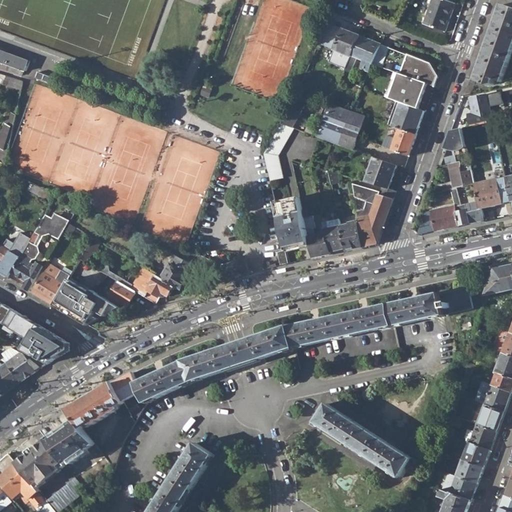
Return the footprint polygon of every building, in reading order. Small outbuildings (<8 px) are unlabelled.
[(433,0),(425,24),(446,32),(456,4),(444,0),(433,0)] [(475,82),(489,86),(494,85),(496,80),(502,82),(511,53),(511,8),(502,5),(475,82)] [(336,51),(352,57),(360,37),(344,30),(336,51)] [(346,71),(352,74),(358,59),(374,65),(374,64),(382,45),(360,37),(352,57),(346,71)] [(428,83),(435,86),(438,78),(431,64),(382,45),(374,64),(400,73),(428,83)] [(0,62),(27,73),(30,64),(7,55),(8,52),(0,48),(0,62)] [(407,105),(419,109),(428,83),(400,73),(390,99),(396,101),(407,105)] [(9,86),(22,89),(24,81),(11,77),(9,86)] [(470,115),(472,127),(494,122),(490,103),(494,102),(493,95),(471,99),(474,114),(470,115)] [(388,125),(392,126),(395,118),(402,120),(407,105),(396,101),(388,125)] [(283,124),(293,128),(306,107),(295,103),(283,124)] [(318,137),(355,150),(359,138),(367,117),(332,104),(318,137)] [(419,109),(407,105),(402,120),(395,118),(392,126),(400,129),(417,135),(420,127),(417,125),(422,110),(419,109)] [(426,112),(422,110),(417,125),(420,127),(426,112)] [(0,129),(0,148),(9,153),(16,117),(10,114),(0,129)] [(267,151),(281,156),(295,128),(293,128),(283,124),(267,151)] [(392,151),(409,157),(417,135),(400,129),(392,151)] [(267,151),(271,171),(284,168),(281,156),(267,151)] [(448,155),(450,164),(460,162),(463,161),(461,152),(448,155)] [(382,187),(390,189),(399,166),(376,158),(367,182),(382,187)] [(473,169),(471,159),(463,161),(460,162),(462,171),(473,169)] [(454,183),(455,188),(458,187),(476,184),(475,179),(473,169),(462,171),(460,162),(450,164),(454,183)] [(285,177),(284,168),(271,171),(273,180),(285,177)] [(480,201),(481,209),(511,202),(511,199),(507,178),(506,171),(496,173),(496,174),(475,179),(476,184),(480,201)] [(359,220),(364,246),(378,243),(394,199),(380,194),(381,192),(352,183),(355,196),(367,199),(364,207),(357,209),(359,220)] [(394,199),(395,199),(397,191),(390,189),(382,187),(381,192),(380,194),(394,199)] [(458,227),(484,220),(481,209),(480,201),(462,204),(458,187),(455,188),(450,189),(453,206),(458,227)] [(277,202),(287,250),(312,245),(310,237),(301,197),(277,202)] [(426,213),(431,233),(458,227),(453,206),(426,213)] [(58,215),(55,213),(49,209),(46,213),(52,217),(54,215),(55,215),(55,214),(56,214),(57,214),(58,214),(58,215)] [(26,262),(31,261),(35,254),(34,248),(39,239),(45,236),(58,244),(65,232),(68,226),(61,222),(62,218),(58,215),(58,214),(57,214),(56,214),(55,214),(55,215),(54,215),(52,217),(46,213),(23,252),(19,258),(10,273),(25,282),(23,287),(30,291),(41,271),(44,266),(37,261),(32,269),(25,264),(26,262)] [(326,227),(326,228),(341,225),(340,219),(325,223),(326,227)] [(351,223),(341,225),(347,250),(364,246),(359,220),(351,222),(351,223)] [(65,232),(71,235),(76,227),(70,224),(68,226),(65,232)] [(347,250),(341,225),(326,228),(327,233),(332,254),(347,250)] [(317,235),(310,237),(312,245),(314,257),(332,254),(327,233),(317,235)] [(93,237),(84,252),(90,255),(100,250),(98,247),(101,242),(93,237)] [(12,254),(0,246),(0,273),(7,277),(10,273),(19,258),(12,254)] [(16,248),(12,254),(19,258),(23,252),(16,248)] [(289,263),(287,250),(279,252),(282,265),(289,263)] [(80,259),(85,262),(90,255),(84,252),(80,259)] [(177,286),(184,290),(189,281),(187,280),(195,265),(176,256),(164,279),(177,286)] [(196,266),(225,280),(245,274),(241,260),(239,258),(236,259),(235,261),(221,266),(201,256),(196,266)] [(44,273),(32,292),(53,305),(69,278),(70,277),(70,276),(62,271),(47,262),(44,266),(41,271),(44,273)] [(137,292),(144,296),(145,293),(133,286),(134,286),(105,268),(104,264),(101,262),(97,269),(119,282),(137,292)] [(511,265),(495,269),(487,295),(511,289),(511,265)] [(62,271),(70,276),(73,271),(64,266),(62,271)] [(171,296),(177,286),(164,279),(144,268),(134,286),(133,286),(145,293),(144,296),(157,304),(164,292),(171,296)] [(70,277),(69,278),(90,291),(91,290),(70,277)] [(69,278),(53,305),(87,325),(88,322),(92,315),(97,318),(100,313),(104,316),(106,312),(112,302),(91,290),(90,291),(69,278)] [(110,297),(128,308),(137,292),(119,282),(110,297)] [(254,339),(261,358),(292,348),(444,316),(443,307),(478,299),(476,287),(290,326),(254,339)] [(119,306),(112,302),(106,312),(119,306)] [(2,304),(0,307),(0,339),(33,358),(47,365),(69,351),(68,343),(2,304)] [(503,353),(511,356),(511,333),(503,353)] [(255,360),(261,358),(254,339),(248,341),(240,343),(230,347),(237,366),(246,363),(255,360)] [(186,362),(138,384),(147,403),(193,382),(234,367),(237,366),(230,347),(228,348),(186,362)] [(497,373),(511,378),(511,356),(503,353),(496,372),(497,373)] [(20,383),(36,372),(28,361),(25,356),(22,356),(8,366),(20,383)] [(33,358),(28,361),(36,372),(47,365),(33,358)] [(0,393),(2,395),(20,383),(8,366),(0,371),(0,393)] [(113,383),(123,402),(128,399),(130,402),(134,403),(137,408),(129,414),(135,424),(147,403),(138,384),(135,378),(133,373),(113,383)] [(494,385),(511,391),(511,390),(511,378),(497,373),(493,384),(494,385)] [(77,421),(82,428),(92,422),(93,424),(115,411),(114,409),(124,403),(123,402),(113,383),(68,411),(77,421)] [(486,405),(505,412),(511,391),(494,385),(486,405)] [(316,422),(402,477),(413,459),(327,404),(316,422)] [(479,424),(497,431),(505,412),(486,405),(479,424)] [(103,454),(116,469),(126,440),(135,424),(129,414),(116,422),(103,454)] [(82,428),(77,421),(47,440),(49,443),(68,467),(72,463),(74,466),(92,454),(90,451),(97,446),(82,428)] [(477,424),(470,442),(490,450),(497,431),(479,424),(477,424)] [(442,452),(450,455),(457,438),(449,435),(442,452)] [(28,455),(24,458),(26,461),(49,443),(47,440),(34,451),(32,449),(27,453),(28,455)] [(463,460),(484,468),(490,450),(470,442),(469,442),(463,460)] [(17,464),(38,489),(68,467),(49,443),(26,461),(24,458),(17,464)] [(152,511),(177,511),(214,456),(196,444),(152,511)] [(0,461),(0,482),(14,500),(24,493),(38,509),(39,508),(42,511),(56,511),(48,501),(38,489),(17,464),(9,454),(0,461)] [(456,476),(478,484),(484,468),(463,460),(456,476)] [(478,484),(456,476),(449,473),(443,490),(450,493),(472,501),(478,484)] [(77,478),(69,484),(78,494),(85,489),(77,478)] [(48,501),(56,511),(62,511),(80,498),(78,494),(69,484),(48,501)] [(423,510),(432,486),(427,484),(414,507),(423,510)] [(467,511),(472,501),(450,493),(443,490),(441,489),(439,495),(448,499),(443,511),(440,511),(436,510),(435,511),(467,511)] [(9,499),(4,493),(0,496),(0,502),(2,504),(9,499)] [(511,511),(511,497),(506,495),(501,508),(511,511)]
